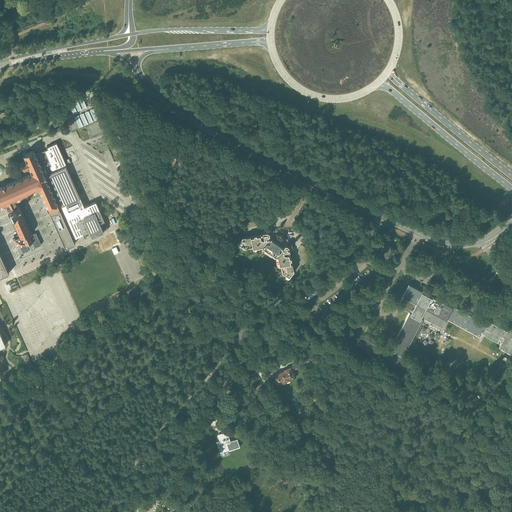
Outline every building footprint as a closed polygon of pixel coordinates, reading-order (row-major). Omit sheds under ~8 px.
[(0,277),(9,273),(2,256),(0,251),(0,207),(10,203),(10,204),(11,204),(12,206),(9,207),(10,210),(12,214),(13,217),(13,218),(14,218),(15,221),(14,222),(15,222),(17,225),(16,226),(17,226),(19,229),(18,230),(19,230),(21,233),(20,234),(21,234),(22,237),(22,238),(17,240),(16,241),(15,238),(13,239),(15,246),(17,245),(18,248),(20,247),(23,253),(29,250),(30,249),(31,251),(34,250),(33,248),(35,247),(35,248),(41,245),(36,232),(31,234),(31,233),(32,233),(32,232),(31,232),(30,229),(31,229),(30,228),(30,229),(28,225),(29,225),(29,224),(28,225),(26,221),(27,221),(27,220),(26,221),(24,217),(25,217),(25,216),(24,217),(23,213),(22,213),(21,209),(19,205),(18,204),(22,202),(22,203),(26,202),(42,194),(49,210),(66,248),(76,243),(73,237),(75,236),(76,237),(90,231),(92,236),(108,229),(105,221),(96,201),(84,207),(70,175),(71,174),(67,166),(66,167),(66,166),(67,166),(56,143),(47,147),(48,149),(36,155),(34,150),(24,155),(27,162),(22,165),(21,166),(22,168),(23,168),(28,166),(28,168),(30,168),(32,173),(5,186),(0,187),(0,277)] [(141,203),(137,193),(131,196),(135,206),(140,204),(141,203)] [(245,228),(262,224),(264,220),(260,218),(243,221),(245,228)] [(289,278),(294,271),(288,246),(286,245),(285,245),(284,247),(268,237),(269,235),(269,234),(267,232),(242,238),(238,244),(245,249),(252,247),(253,249),(262,247),(262,248),(276,257),(277,257),(279,266),(281,266),(282,274),(289,278)] [(138,280),(119,238),(96,248),(114,290),(138,280)] [(298,248),(301,265),(308,264),(304,247),(301,244),(298,248)] [(385,250),(382,257),(389,261),(396,250),(386,244),(383,249),(385,250)] [(360,337),(357,343),(409,369),(413,362),(401,357),(402,356),(404,357),(404,355),(423,319),(431,323),(430,324),(441,330),(443,326),(445,323),(447,319),(449,321),(451,317),(482,333),(483,333),(486,334),(485,335),(498,342),(501,335),(504,337),(499,347),(511,353),(511,328),(509,327),(508,331),(489,321),(487,324),(410,284),(403,296),(407,298),(402,308),(410,312),(391,350),(392,350),(392,351),(363,337),(363,338),(360,337)] [(362,320),(354,334),(360,337),(367,323),(362,320)] [(22,356),(28,369),(33,367),(27,354),(22,356)] [(294,377),(291,371),(293,370),(292,366),(285,370),(285,371),(274,375),(277,384),(282,382),(289,379),(294,377)] [(222,440),(217,442),(220,452),(228,449),(229,450),(240,447),(237,439),(230,441),(227,432),(220,434),(222,440)] [(156,493),(152,497),(156,500),(159,504),(163,499),(156,493)]
